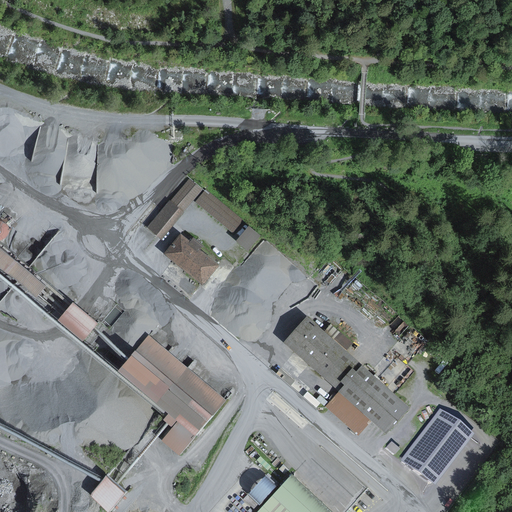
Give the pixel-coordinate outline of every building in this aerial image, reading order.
[(189,178),(147,228),(162,240),(194,202),(235,236),(246,223),(206,189),(204,191),(189,178)] [(249,226),(236,241),(248,251),(261,236),(249,226)] [(181,235),(166,254),(203,284),(218,265),(199,250),(203,246),(193,239),(190,242),(181,235)] [(47,284),(0,246),(0,265),(38,296),(47,284)] [(74,302),(59,319),(84,340),(99,324),(74,302)] [(411,408),(308,316),(283,343),(338,392),(325,406),(358,436),(372,420),(388,434),(411,408)] [(227,398),(149,336),(125,366),(184,412),(160,442),(180,457),(227,398)] [(437,411),(398,462),(431,489),(470,436),(437,411)] [(129,488),(110,474),(94,496),(112,510),(129,488)] [(332,511),(293,475),(257,511),(332,511)]
